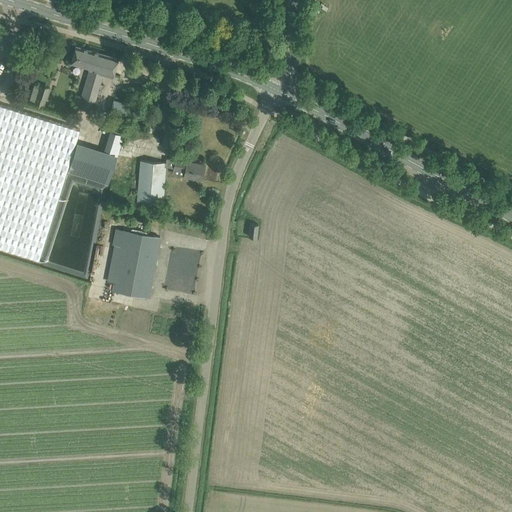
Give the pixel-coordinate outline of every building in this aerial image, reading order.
[(71,62),(90,67),(82,96),(79,106),(93,110),(102,76),(104,77),(105,75),(112,77),(118,57),(76,45),(73,54),(71,62)] [(40,84),(34,104),(45,107),(47,99),(42,98),(46,85),(40,84)] [(114,99),(110,112),(130,117),(133,104),(114,99)] [(0,247),(39,259),(79,128),(0,103),(0,247)] [(70,163),(126,181),(132,161),(117,157),(116,160),(96,154),(95,157),(74,150),(70,163)] [(165,162),(140,160),(137,203),(163,205),(166,166),(174,168),(185,170),(184,176),(201,179),(204,164),(187,161),(165,158),(165,162)] [(249,236),(257,237),(258,223),(250,223),(249,236)] [(160,236),(151,234),(124,229),(116,228),(113,244),(121,246),(112,289),(149,296),(160,236)]
